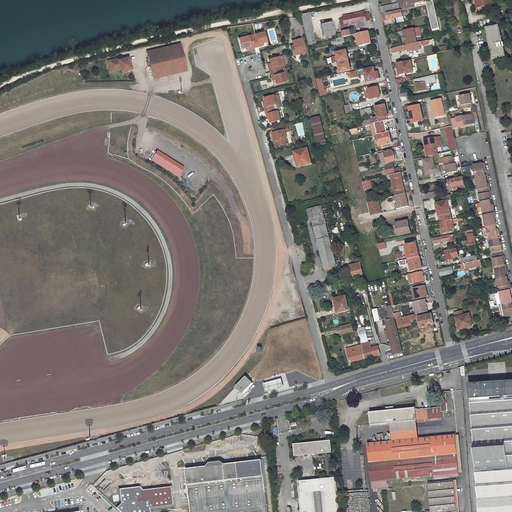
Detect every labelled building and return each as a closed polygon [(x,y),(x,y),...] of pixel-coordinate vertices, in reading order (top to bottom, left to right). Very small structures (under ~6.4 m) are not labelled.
[(380,7),(381,14),(393,12),(425,5),(427,5),(428,10),(429,15),(432,30),(439,28),(433,0),(397,0),(399,3),(380,7)] [(491,2),(490,0),(476,0),(477,2),(475,2),(476,8),(485,6),(484,3),(491,2)] [(409,10),(393,13),(393,12),(381,14),(383,21),(403,16),(403,15),(410,14),(409,10)] [(345,26),(371,21),(369,13),(365,13),(364,12),(343,17),(343,18),(339,19),(341,26),(344,25),(345,26)] [(316,43),(308,13),(301,14),(308,45),(316,43)] [(322,24),(324,36),(334,34),(331,22),(322,24)] [(502,47),(503,47),(502,43),(501,43),(498,26),(485,29),(492,60),(504,57),(502,47)] [(405,34),(407,45),(423,42),(422,36),(419,37),(419,34),(415,35),(414,29),(400,32),(400,35),(405,34)] [(371,44),(368,31),(356,34),(359,47),(371,44)] [(252,40),(254,48),(260,47),(259,44),(262,44),(266,43),(263,32),(255,35),(256,38),(252,40)] [(255,35),(238,39),(241,50),(246,48),(248,48),(248,50),(254,48),(252,40),(256,38),(255,35)] [(292,41),(293,46),(294,50),(292,51),(293,56),(305,53),(301,39),(292,41)] [(429,41),(423,42),(407,45),(391,49),(392,53),(408,50),(409,52),(414,51),(414,53),(416,52),(416,51),(421,50),(421,46),(429,44),(429,41)] [(150,57),(148,58),(153,77),(187,69),(181,45),(149,53),(150,57)] [(338,63),(350,60),(348,50),(336,53),(337,57),(332,58),(333,64),(338,63)] [(268,60),(269,63),(270,66),(267,67),(269,72),(279,70),(278,66),(284,65),(282,56),(268,60)] [(116,59),(108,61),(110,68),(114,67),(115,71),(121,69),(121,72),(132,69),(128,57),(123,59),(117,60),(116,59)] [(350,60),(338,63),(340,73),(352,70),(350,60)] [(410,72),(408,62),(404,63),(403,62),(397,64),(400,75),(410,72)] [(313,91),(308,66),(299,68),(304,93),(313,91)] [(367,82),(377,79),(380,79),(378,72),(375,73),(374,68),(364,70),(367,82)] [(273,78),(274,81),(275,84),(286,81),(285,80),(288,80),(286,72),(283,73),(282,69),(279,70),(269,72),(271,79),(273,78)] [(418,92),(427,90),(426,84),(437,82),(435,75),(414,80),(415,84),(416,84),(418,92)] [(322,78),(316,80),(319,92),(325,90),(322,78)] [(381,97),(379,90),(378,87),(368,89),(370,99),(381,97)] [(401,94),(403,102),(410,100),(409,92),(401,94)] [(471,108),(472,108),(470,95),(460,97),(463,110),(471,108)] [(263,99),(264,103),(265,106),(262,107),(264,112),(276,108),(273,97),(263,99)] [(433,108),(435,118),(445,116),(442,99),(432,101),(434,108),(433,108)] [(351,104),(345,106),(346,113),(353,112),(351,104)] [(375,107),(378,120),(376,120),(376,119),(368,122),(368,125),(374,123),(384,121),(386,121),(388,120),(387,117),(388,116),(386,105),(375,107)] [(409,108),(411,118),(413,117),(414,123),(424,121),(420,105),(409,108)] [(361,116),(369,114),(372,114),(370,107),(359,110),(361,116)] [(471,108),(472,115),(464,117),(466,126),(475,125),(473,119),(477,118),(475,107),(472,108),(471,108)] [(280,121),(280,120),(282,120),(280,111),(277,112),(276,108),(264,112),(266,118),(268,118),(269,121),(270,124),(280,121)] [(319,115),(309,117),(315,144),(325,142),(319,115)] [(453,129),(466,126),(464,117),(451,119),(453,129)] [(384,121),(374,123),(377,134),(387,132),(384,121)] [(288,124),(272,128),(275,139),(277,147),(289,144),(286,133),(290,132),(288,124)] [(389,131),(387,132),(377,134),(380,147),(392,144),(389,131)] [(440,137),(425,140),(427,156),(438,154),(436,146),(442,145),(440,137)] [(295,152),(299,166),(311,164),(307,148),(295,152)] [(158,149),(151,160),(179,176),(185,165),(158,149)] [(397,160),(395,152),(392,153),(392,150),(382,153),(384,163),(385,163),(385,166),(396,163),(396,160),(397,160)] [(454,164),(452,156),(443,158),(445,166),(446,166),(447,173),(457,171),(456,163),(454,164)] [(422,159),(426,175),(440,172),(439,165),(434,166),(432,157),(422,159)] [(484,163),(473,166),(476,178),(485,176),(484,168),(485,167),(484,163)] [(388,176),(401,173),(400,168),(394,170),(393,165),(385,166),(388,176)] [(388,176),(387,176),(388,179),(390,179),(392,178),(394,186),(403,184),(401,173),(388,176)] [(485,176),(476,178),(478,191),(489,188),(488,184),(487,184),(485,176)] [(452,184),(453,188),(464,186),(463,177),(451,180),(452,184)] [(362,182),(364,190),(372,188),(370,180),(362,182)] [(403,185),(394,188),(396,195),(394,195),(394,196),(396,196),(405,193),(403,185)] [(489,193),(490,193),(489,188),(478,191),(481,203),(490,201),(489,193)] [(437,198),(436,191),(428,193),(429,200),(437,198)] [(396,206),(397,209),(408,206),(405,193),(396,196),(398,205),(396,206)] [(394,196),(388,198),(386,198),(387,200),(394,198),(396,206),(398,205),(396,196),(394,196)] [(378,200),(367,203),(369,210),(370,216),(381,213),(378,200)] [(452,200),(436,203),(440,223),(452,220),(449,208),(453,207),(452,200)] [(481,203),(483,215),(494,213),(494,208),(492,209),(490,201),(481,203)] [(321,206),(336,262),(340,261),(326,205),(321,206)] [(337,266),(336,262),(321,206),(307,209),(310,218),(314,217),(315,220),(312,222),(325,270),(337,266)] [(483,215),(486,228),(496,226),(494,217),(495,217),(494,213),(483,215)] [(454,231),(452,223),(452,220),(440,223),(443,234),(454,231)] [(410,233),(407,221),(396,224),(398,236),(410,233)] [(496,226),(486,228),(488,240),(498,238),(500,238),(499,233),(497,233),(496,226)] [(468,235),(471,246),(476,244),(472,230),(462,232),(463,236),(468,235)] [(450,242),(454,241),(452,235),(433,239),(434,244),(450,241),(450,242)] [(500,246),(498,238),(488,240),(491,252),(502,250),(501,245),(500,246)] [(419,256),(416,243),(405,245),(408,259),(419,256)] [(458,257),(456,249),(445,251),(447,261),(449,260),(449,262),(453,261),(452,260),(453,259),(453,258),(458,257)] [(504,265),(502,257),(504,257),(503,252),(491,255),(494,267),(504,265)] [(421,269),(420,263),(421,263),(419,256),(408,259),(408,260),(401,261),(402,267),(410,265),(411,271),(421,269)] [(460,270),(481,266),(480,260),(476,261),(462,264),(459,265),(460,270)] [(360,263),(349,266),(352,279),(363,277),(360,263)] [(494,267),(497,279),(506,277),(505,269),(506,269),(505,265),(504,265),(494,267)] [(452,267),(440,270),(441,276),(453,274),(452,267)] [(424,281),(422,271),(412,274),(414,283),(424,281)] [(506,277),(497,279),(499,292),(509,290),(510,289),(509,285),(508,285),(506,277)] [(414,288),(416,299),(427,297),(425,286),(418,287),(414,288)] [(509,290),(499,292),(502,304),(511,302),(509,290)] [(345,296),(334,299),(336,309),(337,308),(338,313),(348,310),(345,296)] [(425,299),(413,302),(416,315),(428,312),(425,299)] [(511,303),(511,302),(502,304),(505,317),(511,315),(511,303)] [(392,307),(391,305),(377,309),(379,320),(390,318),(390,319),(385,320),(387,330),(384,330),(386,340),(391,339),(395,355),(402,353),(395,324),(394,319),(393,314),(392,307)] [(456,318),(455,318),(457,324),(455,324),(457,330),(472,326),(469,314),(463,315),(462,311),(454,313),(456,318)] [(428,331),(434,330),(432,325),(434,324),(431,314),(417,317),(420,328),(427,326),(428,331)] [(415,315),(397,319),(394,319),(395,324),(397,323),(398,329),(411,326),(410,320),(416,319),(415,315)] [(351,325),(341,327),(343,334),(353,332),(351,325)] [(363,340),(361,341),(362,345),(365,358),(380,354),(378,346),(370,348),(368,341),(364,342),(363,340)] [(346,349),(350,362),(365,358),(362,345),(346,349)] [(243,393),(253,383),(246,376),(236,387),(243,393)] [(266,392),(284,387),(281,379),(264,384),(266,392)] [(511,511),(511,380),(469,384),(478,511),(511,511)] [(440,395),(441,407),(442,412),(453,411),(452,399),(450,399),(450,394),(440,395)] [(442,412),(441,407),(416,410),(417,420),(443,418),(442,412)] [(417,420),(416,410),(416,408),(394,410),(386,410),(386,411),(370,413),(371,425),(390,423),(417,420)] [(417,420),(390,423),(392,442),(419,439),(417,420)] [(459,473),(456,435),(419,439),(392,442),(368,444),(371,482),(459,473)] [(330,441),(293,444),(295,457),(331,453),(330,441)] [(267,511),(262,462),(187,470),(191,511),(267,511)] [(339,511),(336,478),(298,482),(301,511),(339,511)] [(456,511),(453,481),(428,484),(430,511),(456,511)] [(170,487),(142,490),(140,486),(139,487),(119,489),(121,503),(117,508),(120,511),(149,511),(149,508),(173,505),(170,487)]
